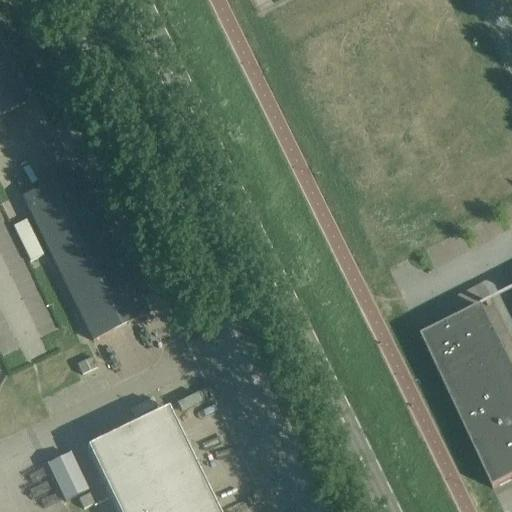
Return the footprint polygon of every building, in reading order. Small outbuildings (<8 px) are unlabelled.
[(0,115),(27,102),(0,46),(0,115)] [(147,315),(77,172),(23,198),(93,342),(147,315)] [(13,227),(30,262),(43,256),(26,221),(13,227)] [(421,338),(493,490),(511,480),(511,367),(482,308),(421,338)] [(81,376),(97,368),(92,358),(77,366),(81,376)] [(150,399),(129,410),(133,419),(155,408),(150,399)] [(216,511),(167,410),(86,449),(116,511),(216,511)] [(65,502),(87,492),(69,455),(47,466),(65,502)] [(89,495),(78,500),(83,510),(94,505),(89,495)]
